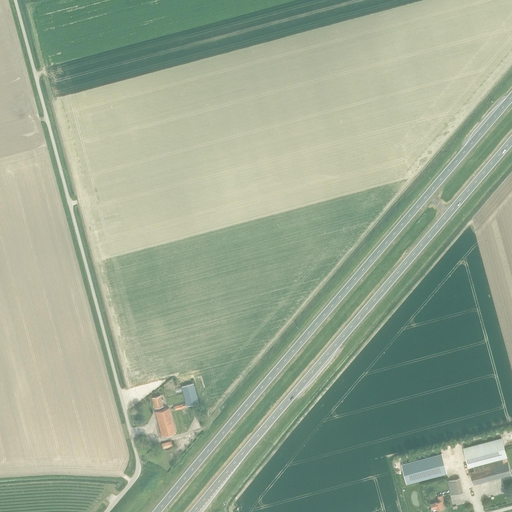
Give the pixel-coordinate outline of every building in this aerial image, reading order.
[(193,383),(181,386),(187,406),(198,403),(193,383)] [(160,395),(152,398),(154,408),(163,405),(160,395)] [(169,407),(155,411),(162,435),(175,432),(169,407)] [(474,471),(470,472),(474,485),(511,475),(508,462),(504,463),(502,459),(506,457),(501,438),(464,448),(469,467),(473,466),(474,471)] [(407,483),(418,480),(446,473),(441,453),(413,461),(402,464),(407,483)] [(451,495),(457,494),(463,492),(459,478),(454,479),(448,481),(451,495)] [(501,486),(488,488),(489,494),(502,493),(501,486)] [(439,501),(435,502),(435,503),(431,504),(431,505),(430,505),(431,507),(432,509),(437,508),(437,510),(438,510),(439,511),(441,510),(441,509),(444,508),(443,504),(445,504),(442,495),(438,496),(439,501)]
